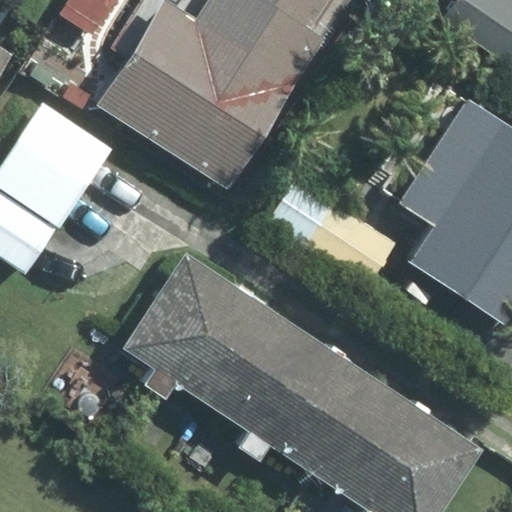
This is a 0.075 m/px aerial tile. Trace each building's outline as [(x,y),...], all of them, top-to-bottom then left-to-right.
[(118,0),(65,0),(101,25),(118,0)] [(328,0),(219,0),(201,28),(170,8),(105,106),(233,190),(329,44),(309,30),(328,0)] [(511,5),(503,0),(449,0),(439,16),(511,64),(511,5)] [(0,71),(11,54),(0,46),(0,71)] [(433,223),(409,260),(511,327),(511,127),(466,98),(442,133),(425,121),(401,157),(422,173),(403,202),(433,223)] [(112,154),(43,108),(0,172),(0,252),(32,273),(112,154)] [(292,178),(265,219),(365,284),(392,243),(292,178)] [(184,385),(227,413),(284,326),(193,266),(137,352),(162,369),(151,387),(173,401),(184,385)] [(275,448),(332,486),(392,395),(284,326),(227,413),(253,430),(241,449),(265,465),(275,448)] [(114,372),(70,341),(43,379),(87,410),(114,372)] [(445,511),(483,455),(392,395),(332,486),(371,511),(445,511)]
